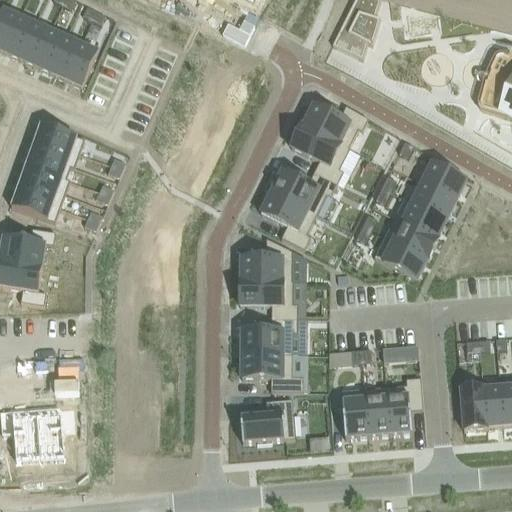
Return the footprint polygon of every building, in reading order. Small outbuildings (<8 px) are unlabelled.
[(65,0),(56,0),(54,5),(63,10),(67,1),(65,0)] [(357,0),(333,50),(363,65),(368,49),(373,51),(381,24),(376,22),(382,4),(381,4),(368,0),(357,0)] [(67,1),(63,10),(72,14),(76,5),(67,1)] [(88,12),(83,20),(92,25),(97,16),(88,12)] [(4,15),(0,23),(0,54),(5,57),(20,22),(4,15)] [(97,16),(92,25),(101,30),(106,21),(97,16)] [(20,22),(5,57),(20,64),(35,29),(20,22)] [(35,29),(20,64),(35,71),(51,36),(35,29)] [(51,36),(35,71),(51,77),(66,42),(51,36)] [(66,42),(51,77),(66,84),(82,49),(66,42)] [(82,49),(66,84),(82,91),(98,56),(82,49)] [(479,106),(479,108),(479,109),(479,110),(480,112),(481,113),(481,114),(483,115),(484,115),(485,116),(511,124),(511,61),(507,59),(505,59),(504,58),(502,58),(501,58),(500,58),(498,59),(497,60),(496,60),(495,62),(495,63),(494,64),(479,105),(479,106)] [(303,131),(350,155),(350,154),(349,153),(358,134),(363,136),(369,124),(346,111),(340,123),(314,110),(304,130),(304,131),(303,130),(303,131)] [(42,129),(37,143),(80,159),(85,144),(42,129)] [(303,131),(292,152),(320,167),(314,178),(338,189),(344,177),(340,175),(350,155),(303,131)] [(37,143),(32,157),(75,172),(80,159),(37,143)] [(405,146),(399,158),(408,162),(414,150),(405,146)] [(32,157),(27,170),(70,186),(71,185),(67,183),(71,172),(75,173),(75,172),(32,157)] [(115,163),(112,170),(123,175),(126,168),(115,163)] [(418,186),(418,187),(422,189),(422,188),(457,206),(467,185),(428,166),(418,186)] [(27,170),(22,184),(65,199),(70,186),(27,170)] [(112,170),(108,177),(119,182),(123,175),(112,170)] [(283,176),(272,197),(317,220),(317,219),(327,200),(331,202),(338,189),(314,178),(309,189),(283,176)] [(388,181),(382,192),(391,197),(397,185),(388,181)] [(22,184),(17,197),(61,213),(65,199),(22,184)] [(413,207),(413,208),(447,225),(457,206),(422,188),(422,189),(418,196),(413,207)] [(103,189),(100,196),(111,201),(114,194),(103,189)] [(382,192),(376,204),(385,209),(391,197),(382,192)] [(100,196),(97,204),(108,209),(111,201),(100,196)] [(17,197),(12,212),(55,227),(61,213),(17,197)] [(264,214),(261,218),(288,231),(282,243),(305,254),(311,242),(307,239),(317,220),(272,197),(270,201),(268,200),(262,213),(264,214)] [(404,203),(394,223),(434,243),(438,245),(439,244),(438,243),(447,225),(413,208),(413,207),(404,203)] [(91,215),(88,223),(99,228),(102,220),(91,215)] [(368,219),(363,231),(372,236),(378,224),(368,219)] [(88,223),(85,230),(96,235),(99,228),(88,223)] [(394,223),(385,242),(429,264),(438,245),(434,243),(394,223)] [(363,231),(357,243),(366,247),(372,236),(363,231)] [(0,264),(0,266),(43,273),(46,249),(54,250),(56,237),(33,234),(31,246),(4,241),(0,264)] [(385,242),(375,262),(418,284),(427,265),(428,265),(429,264),(385,242)] [(241,286),(241,287),(293,287),(293,286),(292,286),(293,256),(267,243),(267,263),(242,263),(242,286),(241,286)] [(0,291),(23,295),(21,307),(45,311),(47,298),(39,297),(43,273),(0,266),(0,291)] [(241,287),(241,311),(272,311),(272,323),(298,324),(298,310),(293,310),(293,288),(293,287),(241,287)] [(243,336),(242,359),(293,360),(293,338),(298,338),(298,324),(272,323),(272,336),(243,336)] [(507,343),(496,344),(497,354),(507,353),(507,343)] [(490,344),(480,345),(480,355),(491,354),(490,344)] [(480,345),(467,346),(468,356),(480,355),(480,345)] [(419,363),(418,350),(406,351),(383,353),(384,365),(407,364),(419,363)] [(371,354),(361,355),(362,368),(372,367),(371,354)] [(361,355),(352,355),(353,368),(362,368),(361,355)] [(242,359),(242,383),(271,384),(271,397),(304,397),(304,382),(292,382),(293,360),(242,359)] [(407,390),(386,392),(390,440),(412,438),(411,421),(411,416),(423,415),(421,383),(406,384),(407,390)] [(484,388),(461,390),(464,435),(488,433),(488,432),(487,432),(484,394),(485,394),(484,388)] [(511,391),(500,393),(503,431),(511,429),(511,391)] [(386,392),(364,394),(368,441),(390,440),(386,392)] [(485,394),(484,394),(487,432),(488,432),(503,431),(500,393),(485,394)] [(364,394),(342,396),(346,443),(368,441),(364,394)] [(268,419),(241,422),(243,448),(257,446),(257,449),(272,448),(272,445),(296,443),(292,404),(267,406),(268,419)] [(73,410),(37,413),(41,466),(66,464),(63,435),(75,434),(73,410)] [(37,413),(0,416),(0,421),(2,440),(14,439),(16,466),(40,464),(40,466),(41,466),(37,413)]
